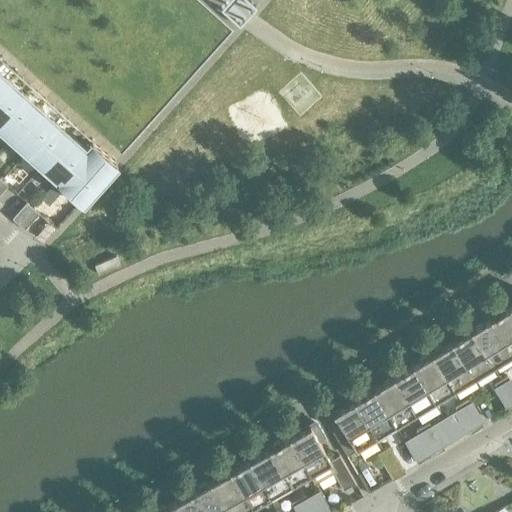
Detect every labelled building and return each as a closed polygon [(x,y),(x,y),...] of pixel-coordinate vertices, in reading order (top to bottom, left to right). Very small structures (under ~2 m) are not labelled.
[(0,85),(8,77),(0,69),(0,85)] [(0,116),(24,90),(8,77),(0,85),(0,116)] [(39,104),(24,90),(0,116),(0,125),(11,136),(39,104)] [(39,104),(11,136),(27,149),(55,118),(39,104)] [(55,118),(27,149),(42,163),(70,132),(55,118)] [(70,132),(42,163),(58,177),(86,146),(70,132)] [(110,168),(86,146),(58,177),(59,178),(61,176),(85,196),(110,168)] [(26,201),(12,217),(18,222),(32,206),(26,201)] [(32,206),(18,222),(24,228),(38,212),(32,206)] [(94,264),(98,273),(119,264),(120,263),(116,255),(116,254),(94,264)] [(511,353),(511,309),(509,305),(508,305),(509,305),(490,317),(511,354),(511,353)] [(511,354),(490,317),(470,329),(492,365),(511,354)] [(492,365),(470,329),(451,340),(473,377),(492,365)] [(473,377),(451,340),(431,352),(453,389),(473,377)] [(453,389),(431,352),(412,364),(434,401),(453,389)] [(434,401),(412,364),(392,376),(414,413),(434,401)] [(511,383),(507,374),(494,382),(500,392),(511,385),(511,383)] [(414,413),(392,376),(373,387),(395,424),(414,413)] [(395,424),(373,387),(354,399),(354,398),(353,399),(375,436),(395,424)] [(511,392),(503,398),(509,408),(511,406),(511,392)] [(467,398),(454,405),(461,416),(474,408),(467,398)] [(375,436),(353,399),(328,414),(338,431),(334,433),(346,454),(375,436)] [(464,421),(470,431),(483,424),(477,413),(464,421)] [(314,421),(289,435),(310,473),(315,482),(332,472),(340,487),(352,481),(337,454),(329,459),(319,440),(324,437),(314,421)] [(428,421),(415,429),(421,439),(435,431),(428,421)] [(310,473),(289,435),(288,436),(269,447),(290,484),(310,473)] [(425,444),(431,455),(444,447),(438,437),(425,444)] [(389,444),(376,452),(382,463),(395,455),(389,444)] [(290,484),(269,447),(249,458),(270,495),(290,484)] [(270,495),(249,458),(229,469),(251,507),(270,495)] [(386,468),(392,478),(405,470),(399,460),(386,468)] [(241,511),(251,507),(229,469),(210,480),(227,511),(241,511)] [(227,511),(210,480),(190,492),(201,511),(227,511)] [(346,505),(359,497),(353,487),(340,494),(346,505)] [(201,511),(190,492),(170,503),(175,511),(201,511)] [(310,504),(304,493),(291,501),(297,511),(310,504)] [(175,511),(170,503),(153,511),(175,511)]
